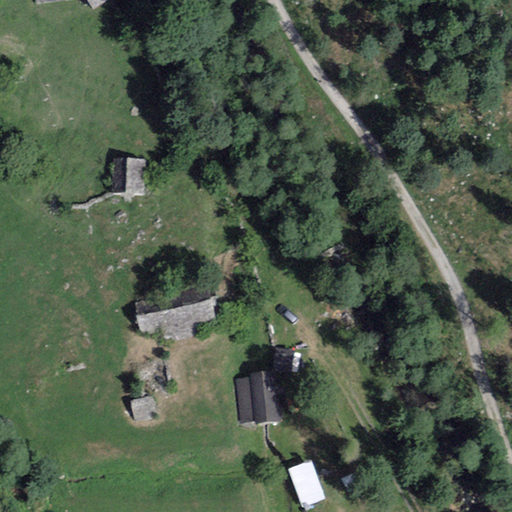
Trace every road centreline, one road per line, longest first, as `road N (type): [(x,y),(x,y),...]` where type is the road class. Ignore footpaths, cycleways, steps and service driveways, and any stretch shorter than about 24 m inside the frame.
road 1 (track): [(274,0),(415,208),(459,293),(511,456)]
road 2 (track): [(414,511),(346,386)]
